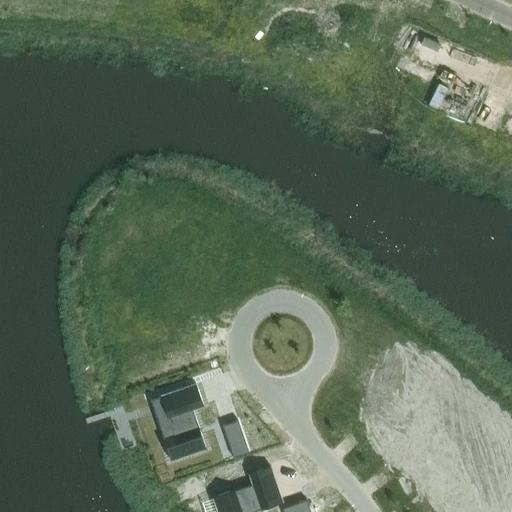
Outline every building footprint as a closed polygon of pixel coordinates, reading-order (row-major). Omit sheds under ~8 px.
[(347,406),(369,423),(408,371),(387,354),(347,406)] [(197,382),(162,394),(175,434),(165,437),(173,458),(207,446),(194,408),(204,404),(197,382)] [(238,421),(223,427),(234,458),(249,453),(238,421)] [(242,484),(199,501),(203,511),(250,511),(276,502),(261,464),(238,473),(242,484)] [(277,510),(277,511),(308,511),(304,500),(277,510)]
